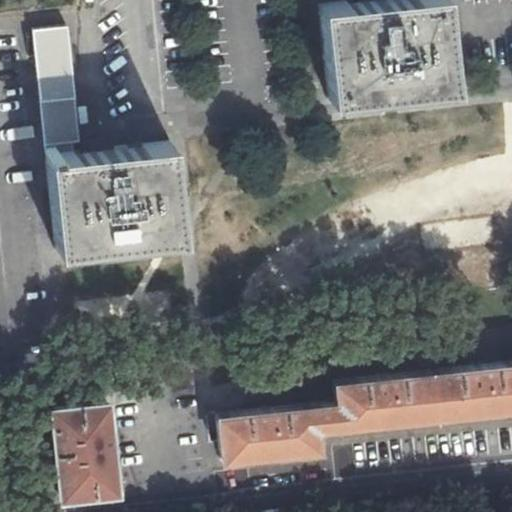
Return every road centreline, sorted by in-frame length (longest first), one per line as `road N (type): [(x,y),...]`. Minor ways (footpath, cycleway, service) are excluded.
road 1 (unclassified): [(511,480),(235,511)]
road 2 (unknown): [(143,0),(147,62),(167,102),(242,85),(253,0)]
road 3 (unknown): [(163,511),(148,378)]
